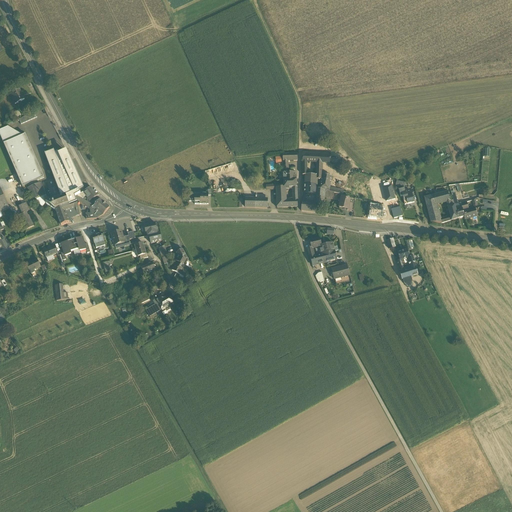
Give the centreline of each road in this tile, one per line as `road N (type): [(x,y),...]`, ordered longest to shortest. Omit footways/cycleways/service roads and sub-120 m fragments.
road 1 (track): [(82,225),(107,302),(224,511)]
road 2 (track): [(440,511),(314,281)]
road 3 (secondary): [(8,14),(91,173),(128,204)]
road 4 (track): [(294,217),(299,99),(253,0)]
road 5 (secondary): [(294,217),(511,242)]
road 6 (secondary): [(128,204),(161,214),(294,217)]
road 7 (residential): [(128,204),(103,222),(0,257)]
